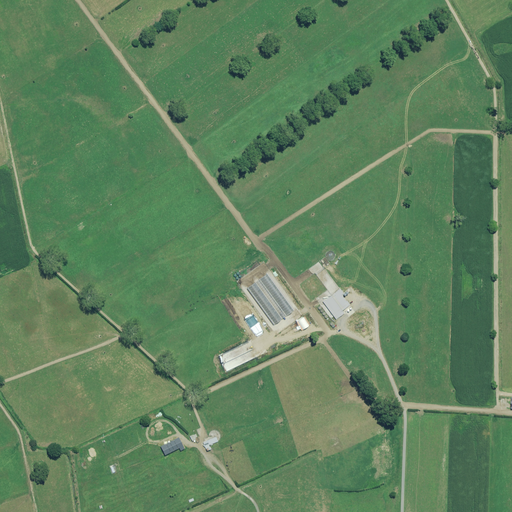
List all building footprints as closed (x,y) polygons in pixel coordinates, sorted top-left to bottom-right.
[(344,297),(349,293),(348,291),(344,294),(344,293),(341,289),(323,302),(336,319),(344,313),(342,311),(350,305),(344,297)] [(326,314),(320,306),(318,308),(324,316),(326,314)] [(196,434),(189,437),(191,442),(195,440),(196,443),(200,441),(196,434)] [(216,436),(203,442),(207,450),(212,448),(210,445),(218,441),(216,436)] [(178,438),(160,447),(164,456),(178,449),(180,452),(183,450),(178,438)]
